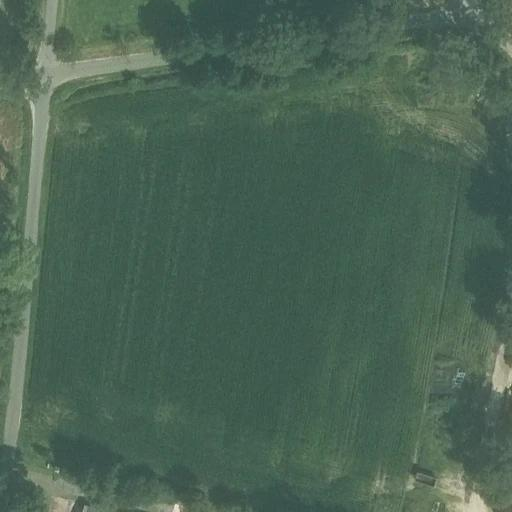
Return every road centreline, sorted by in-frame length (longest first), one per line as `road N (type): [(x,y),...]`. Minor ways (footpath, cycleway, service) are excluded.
road 1 (unclassified): [(491,12),(42,75)]
road 2 (unclassified): [(42,75),(14,431),(0,493)]
